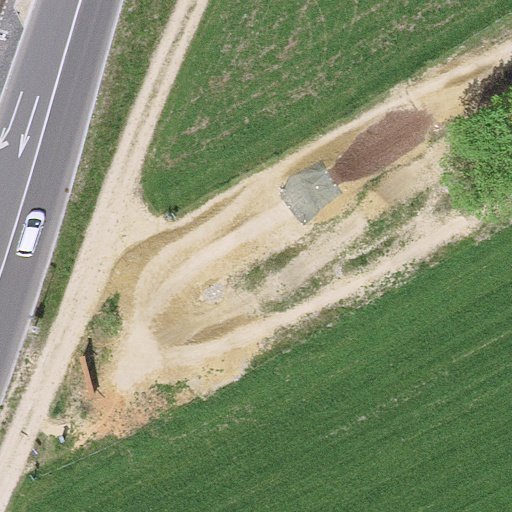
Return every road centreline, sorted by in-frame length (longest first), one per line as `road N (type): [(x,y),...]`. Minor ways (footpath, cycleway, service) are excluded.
road 1 (track): [(0,492),(45,412),(199,0)]
road 2 (primary): [(73,0),(0,225)]
